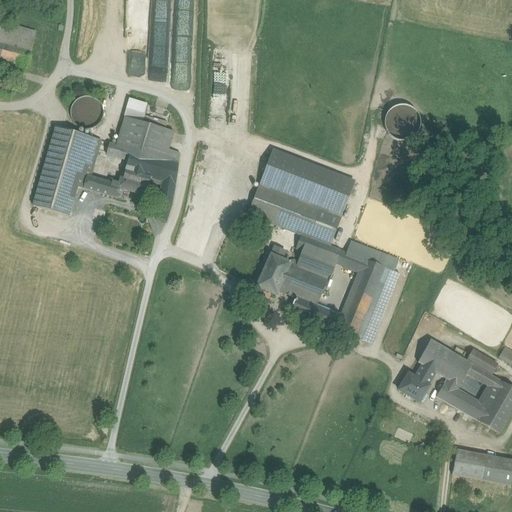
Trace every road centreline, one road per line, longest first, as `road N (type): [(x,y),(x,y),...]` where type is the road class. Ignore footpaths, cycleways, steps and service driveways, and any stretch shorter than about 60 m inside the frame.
road 1 (track): [(70,0),(61,68),(166,97),(189,136),(109,455)]
road 2 (secondary): [(0,457),(188,481),(314,511)]
